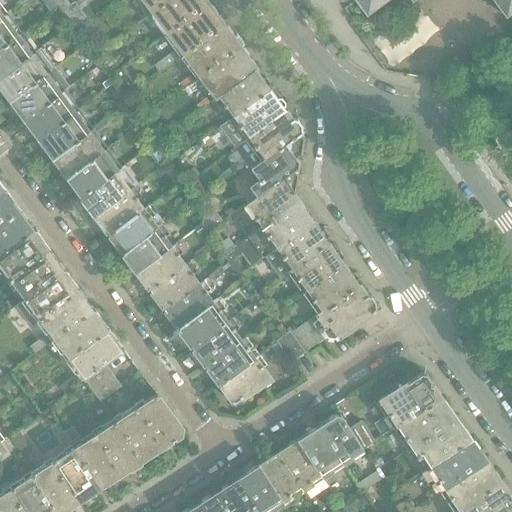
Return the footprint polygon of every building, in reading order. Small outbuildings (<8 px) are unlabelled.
[(57,5),(53,0),(43,0),(42,1),(49,11),(57,5)] [(72,7),(66,0),(54,0),(64,13),(72,7)] [(142,0),(152,13),(168,0),(142,0)] [(167,34),(208,4),(204,0),(168,0),(152,13),(167,34)] [(511,0),(355,0),(366,14),(385,0),(493,0),(506,17),(511,12),(511,0)] [(183,55),(224,26),(216,16),(217,12),(212,5),(208,4),(167,34),(183,55)] [(0,48),(14,37),(0,18),(0,48)] [(199,76),(240,47),(232,37),(233,33),(228,26),(224,26),(183,55),(199,76)] [(0,77),(29,57),(14,37),(0,48),(0,77)] [(215,98),(254,70),(256,68),(248,58),(248,54),(244,48),(240,47),(199,76),(215,98)] [(159,73),(178,59),(173,52),(154,66),(159,73)] [(11,99),(43,76),(29,57),(0,77),(0,83),(3,88),(3,92),(7,98),(11,98),(11,99)] [(111,73),(120,65),(115,59),(106,67),(111,73)] [(230,119),(270,91),(268,88),(270,83),(266,78),(260,78),(254,70),(215,98),(230,119)] [(26,118),(57,95),(43,76),(11,99),(17,107),(17,111),(21,117),(25,117),(26,118)] [(183,88),(193,80),(190,76),(180,84),(183,88)] [(246,140),(285,111),(283,109),(285,104),(281,99),(276,99),(270,91),(230,119),(245,139),(246,140)] [(40,138),(72,115),(57,95),(26,118),(32,127),(31,131),(35,136),(39,137),(40,138)] [(199,110),(208,103),(210,102),(206,98),(196,106),(199,110)] [(201,115),(211,107),(208,103),(199,110),(186,118),(189,122),(201,115)] [(252,169),(299,133),(301,132),(301,130),(301,129),(301,125),(297,120),(293,118),(292,117),(290,118),(285,111),(246,140),(245,139),(233,148),(239,157),(252,148),(260,159),(250,166),(252,169)] [(54,157),(86,134),(72,115),(40,138),(46,146),(45,150),(50,155),(54,156),(54,157)] [(98,131),(108,124),(105,120),(96,127),(98,131)] [(293,170),(297,167),(298,160),(295,157),(300,153),(303,138),(299,133),(252,169),(258,177),(248,185),(256,195),(245,202),(247,205),(294,171),(293,170)] [(69,176),(100,153),(86,134),(54,157),(60,165),(60,169),(64,175),(68,175),(69,176)] [(81,197),(115,172),(100,153),(69,176),(75,184),(74,188),(81,197)] [(95,216),(129,190),(123,181),(128,178),(121,168),(115,172),(81,197),(95,216)] [(298,201),(291,192),(294,190),(296,175),(294,171),(247,205),(256,218),(251,221),(257,231),(298,201)] [(108,235),(144,209),(138,200),(142,197),(135,188),(130,191),(129,190),(95,216),(108,235)] [(0,254),(32,230),(11,201),(11,198),(8,193),(4,192),(3,190),(0,192),(0,254)] [(205,205),(204,204),(200,198),(192,204),(197,211),(205,205)] [(271,251),(312,222),(298,201),(257,231),(271,251)] [(122,253),(158,227),(152,219),(156,216),(149,206),(144,209),(108,235),(122,253)] [(218,225),(218,224),(213,217),(202,225),(208,232),(218,225)] [(287,272),(327,243),(326,241),(328,236),(325,230),(319,231),(312,222),(271,251),(287,272)] [(208,233),(208,232),(202,225),(201,223),(193,229),(200,239),(208,233)] [(136,272),(172,246),(165,236),(169,233),(163,225),(159,228),(158,227),(122,253),(136,272)] [(62,271),(40,241),(41,238),(37,233),(34,232),(32,230),(0,254),(0,262),(26,298),(62,271)] [(150,291),(185,265),(179,256),(183,253),(176,243),(172,246),(136,272),(150,291)] [(302,294),(343,265),(341,262),(343,257),(340,252),(334,252),(327,243),(287,272),(302,294)] [(164,310),(199,283),(193,274),(197,271),(190,261),(185,265),(150,291),(164,310)] [(232,267),(230,264),(229,262),(223,266),(227,271),(232,267)] [(316,314),(357,285),(356,284),(358,278),(355,273),(349,273),(343,265),(302,294),(316,314)] [(56,338),(92,311),(70,281),(70,278),(67,273),(64,272),(62,271),(26,298),(17,305),(32,326),(42,319),(51,331),(31,346),(35,352),(56,338)] [(178,328),(213,302),(207,293),(211,290),(204,280),(199,284),(199,283),(164,310),(178,328)] [(339,335),(377,308),(359,284),(357,285),(316,314),(291,333),(289,331),(276,341),(277,342),(271,347),(280,359),(287,354),(292,360),(328,336),(334,337),(338,334),(339,335)] [(192,347),(227,321),(221,312),(225,308),(218,299),(213,302),(178,328),(192,347)] [(105,364),(122,351),(100,321),(100,318),(97,313),(93,313),(92,311),(56,338),(80,370),(59,386),(64,393),(85,377),(105,364)] [(206,366),(242,340),(234,330),(238,326),(232,318),(227,321),(192,347),(206,366)] [(219,384),(255,358),(248,349),(252,345),(246,337),(242,340),(206,366),(219,384)] [(271,379),(263,368),(267,365),(259,355),(255,358),(219,384),(232,401),(236,402),(271,379)] [(93,388),(112,374),(105,364),(85,377),(93,388)] [(393,428),(441,397),(439,397),(438,397),(431,387),(432,387),(432,385),(430,384),(430,380),(426,373),(420,372),(376,401),(393,428)] [(7,374),(0,380),(0,383),(2,386),(11,379),(8,375),(7,374)] [(102,400),(121,386),(112,374),(93,388),(102,400)] [(182,427),(157,394),(116,420),(141,460),(181,434),(182,427)] [(407,450),(454,420),(449,413),(450,412),(450,410),(448,410),(448,405),(445,400),(440,399),(441,397),(393,428),(407,450)] [(115,412),(108,402),(105,405),(112,414),(115,412)] [(363,450),(362,448),(350,429),(340,414),(338,416),(334,415),(318,425),(343,463),(363,450)] [(141,460),(116,420),(74,447),(99,487),(130,467),(134,467),(138,464),(139,461),(141,460)] [(425,470),(472,439),(466,430),(461,429),(462,427),(460,426),(459,427),(454,420),(407,450),(413,460),(417,457),(425,470)] [(71,442),(65,432),(58,422),(55,425),(67,445),(71,442)] [(371,438),(361,422),(350,429),(362,448),(373,441),(371,438)] [(343,463),(318,425),(297,438),(322,476),(343,463)] [(0,459),(16,449),(16,448),(8,437),(1,442),(0,442),(0,459)] [(322,476),(297,438),(277,451),(302,489),(322,476)] [(439,491),(484,462),(479,455),(480,455),(480,453),(478,452),(479,448),(472,439),(425,470),(439,491)] [(99,487),(74,447),(33,474),(56,511),(64,511),(68,510),(69,506),(99,487)] [(302,489),(277,451),(257,464),(282,502),(302,489)] [(453,511),(455,511),(501,483),(499,482),(500,478),(496,473),(492,472),(492,470),(490,469),(489,470),(484,462),(439,491),(453,511)] [(266,511),(282,502),(257,464),(237,477),(238,479),(259,511),(266,511)] [(56,511),(33,474),(0,495),(0,511),(56,511)] [(259,511),(238,479),(230,484),(226,484),(222,487),(220,490),(219,491),(232,511),(259,511)] [(511,511),(511,497),(510,497),(510,495),(508,494),(507,495),(501,485),(501,483),(455,511),(511,511)] [(232,511),(219,491),(210,497),(207,497),(202,499),(201,503),(199,504),(204,511),(232,511)]
